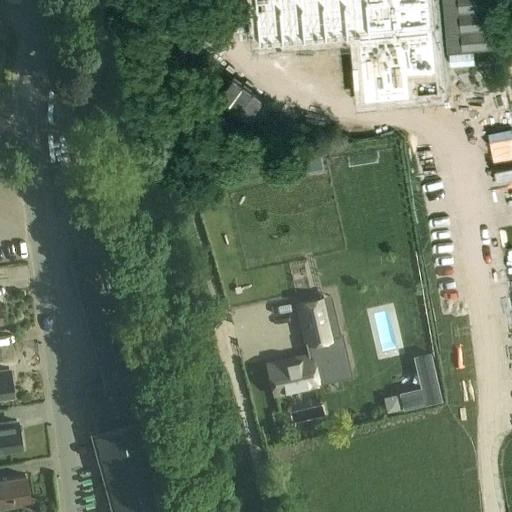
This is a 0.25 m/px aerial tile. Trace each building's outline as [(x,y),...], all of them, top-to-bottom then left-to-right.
[(255,0),(260,47),(358,38),(365,104),(439,97),(429,0),(255,0)] [(487,19),(486,0),(464,0),(465,20),(487,19)] [(456,43),(457,55),(481,53),(480,41),(456,43)] [(281,179),(308,173),(305,156),(278,162),(281,179)] [(172,511),(88,208),(68,214),(81,260),(73,263),(106,384),(86,390),(98,432),(91,434),(113,511),(172,511)] [(335,337),(326,296),(296,303),(306,344),(335,337)] [(311,355),(268,364),(275,393),(318,384),(311,355)] [(0,397),(13,395),(9,370),(0,370),(0,397)] [(0,453),(6,452),(6,450),(21,448),(17,422),(0,424),(0,453)] [(0,504),(30,499),(26,476),(0,480),(0,504)]
